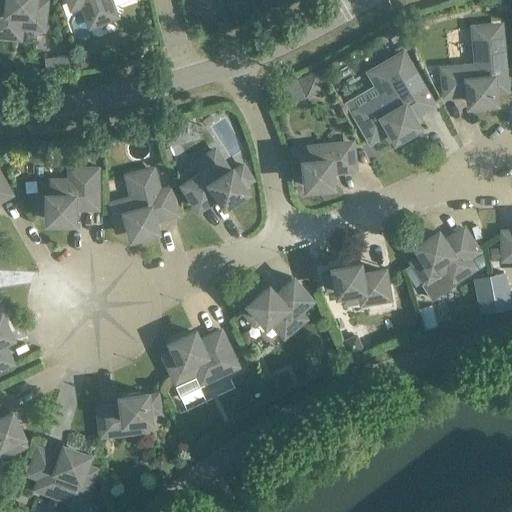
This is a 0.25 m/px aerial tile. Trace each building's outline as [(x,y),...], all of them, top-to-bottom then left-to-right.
[(0,0),(0,34),(18,36),(19,25),(42,27),(44,3),(33,2),(32,0),(0,0)] [(70,0),(72,6),(83,2),(91,23),(114,15),(108,0),(70,0)] [(244,0),(252,15),(255,14),(256,17),(273,10),(268,0),(244,0)] [(404,26),(397,29),(404,43),(410,40),(404,26)] [(474,28),(478,66),(444,69),(446,93),(469,91),(470,103),(494,100),(493,89),(505,88),(499,26),(474,28)] [(371,72),(383,93),(354,109),(371,138),(390,127),(396,137),(417,125),(411,115),(431,104),(402,54),(371,72)] [(85,55),(77,57),(79,68),(91,66),(90,58),(85,55)] [(69,56),(57,58),(59,69),(71,68),(69,56)] [(318,71),(299,79),(307,97),(326,89),(318,71)] [(179,121),(162,126),(167,143),(184,139),(179,121)] [(116,132),(105,135),(108,147),(113,145),(118,138),(116,132)] [(102,137),(84,138),(84,144),(90,149),(102,150),(102,137)] [(353,168),(350,144),(309,148),(308,145),(292,147),(296,181),(307,180),(307,184),(331,181),(330,170),(353,168)] [(227,170),(221,161),(215,151),(194,164),(200,174),(185,184),(198,204),(218,191),(224,201),(244,188),(242,185),(252,179),(243,165),(233,171),(231,168),(227,170)] [(37,213),(48,213),(48,217),(72,217),(72,206),(95,206),(95,170),(71,170),(71,181),(53,181),(53,193),(48,193),(48,197),(37,197),(37,213)] [(128,176),(134,198),(112,204),(118,227),(129,224),(132,235),(156,229),(153,218),(175,212),(169,189),(158,192),(152,170),(128,176)] [(0,197),(8,193),(0,178),(0,197)] [(414,262),(427,282),(423,285),(432,298),(455,283),(452,279),(473,266),(466,257),(476,250),(463,230),(444,243),(438,233),(417,246),(423,256),(414,262)] [(334,267),(335,270),(324,272),(327,288),(338,287),(338,290),(343,289),(345,301),(387,293),(383,270),(360,274),(358,262),(334,267)] [(503,272),(489,274),(495,310),(510,307),(503,272)] [(495,310),(489,274),(474,277),(481,312),(495,310)] [(244,311),(255,324),(263,316),(266,319),(270,316),(284,333),(303,318),(295,309),(309,297),(293,279),(276,294),(268,285),(250,301),(252,304),(244,311)] [(431,303),(419,307),(425,326),(437,322),(431,303)] [(0,363),(10,359),(0,338),(0,337),(10,333),(0,311),(0,363)] [(172,342),(177,352),(166,357),(177,379),(197,370),(202,380),(224,370),(219,359),(230,354),(220,332),(199,342),(194,332),(172,342)] [(355,334),(341,340),(347,354),(361,348),(355,334)] [(277,378),(264,384),(270,397),(283,391),(277,378)] [(103,433),(144,428),(143,417),(148,416),(148,412),(159,411),(157,395),(146,396),(145,392),(121,395),(123,406),(100,409),(103,433)] [(1,415),(0,413),(0,442),(3,441),(8,451),(23,444),(18,434),(21,432),(11,410),(1,415)] [(31,472),(42,476),(38,487),(82,503),(94,470),(84,466),(87,455),(65,447),(61,458),(39,450),(31,472)] [(155,460),(163,470),(172,462),(165,453),(155,460)] [(19,474),(12,492),(21,496),(28,477),(19,474)]
